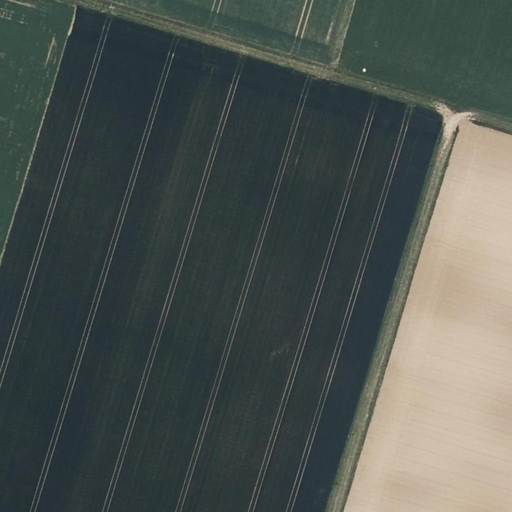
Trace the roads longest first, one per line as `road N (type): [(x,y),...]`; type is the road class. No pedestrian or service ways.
road 1 (track): [(97,0),(511,124)]
road 2 (track): [(453,107),(333,511)]
